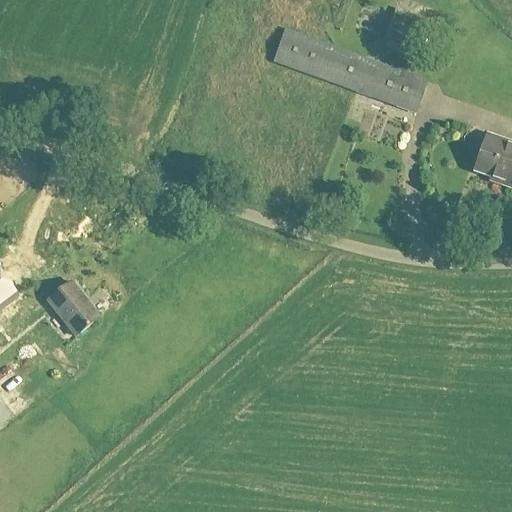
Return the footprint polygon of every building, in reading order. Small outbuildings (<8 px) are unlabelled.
[(421,23),(391,9),(377,41),(408,54),(421,23)] [(419,109),(428,82),(367,60),(355,92),(386,103),(384,111),(394,115),(399,102),(419,109)] [(508,187),(511,177),(511,142),(487,134),(474,173),(509,184),(508,187)] [(0,308),(17,296),(0,274),(0,308)] [(71,283),(47,302),(76,338),(100,318),(71,283)]
